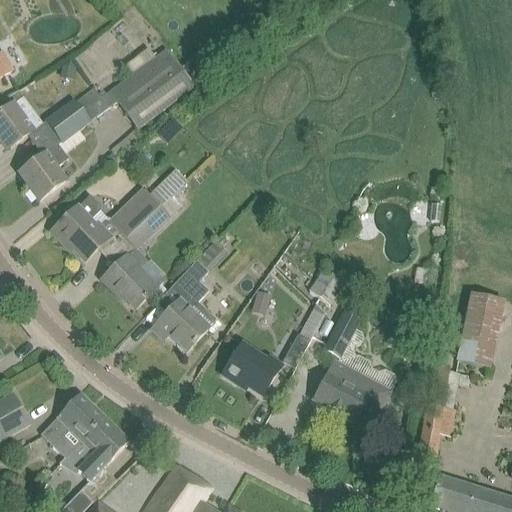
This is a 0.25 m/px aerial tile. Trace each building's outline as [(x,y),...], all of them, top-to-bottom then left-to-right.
[(155,59),(110,92),(117,104),(138,130),(195,88),(166,51),(155,59)] [(0,80),(3,79),(2,78),(13,71),(2,52),(0,52),(0,80)] [(94,88),(46,123),(54,134),(102,98),(94,88)] [(13,106),(3,113),(0,115),(0,138),(1,138),(10,150),(43,126),(33,112),(19,92),(9,100),(13,106)] [(110,92),(102,98),(54,134),(62,145),(117,104),(110,92)] [(58,147),(39,161),(23,173),(32,186),(29,188),(40,203),(50,195),(65,183),(56,170),(68,161),(58,147)] [(90,197),(66,221),(51,235),(64,248),(67,245),(85,263),(110,238),(116,233),(126,243),(170,200),(169,199),(185,184),(174,174),(151,198),(143,190),(108,223),(104,221),(99,227),(97,229),(90,222),(100,212),(100,207),(90,197)] [(170,200),(126,243),(135,252),(170,219),(169,218),(179,208),(170,200)] [(189,314),(208,292),(199,283),(228,253),(217,242),(172,289),(183,300),(158,326),(187,354),(208,331),(189,314)] [(117,268),(102,282),(114,294),(117,291),(136,311),(150,297),(157,290),(166,282),(163,279),(154,287),(128,259),(127,258),(117,268)] [(325,273),(309,294),(325,308),(342,287),(325,273)] [(253,307),(266,310),(270,296),(257,293),(253,307)] [(470,295),(456,363),(491,369),(505,302),(470,295)] [(340,324),(324,352),(339,360),(355,332),(361,319),(346,311),(340,324)] [(303,327),(283,363),(294,369),(314,332),(303,327)] [(242,347),(233,360),(222,377),(237,386),(239,383),(262,398),(282,368),(269,359),(267,363),(242,347)] [(391,394),(335,363),(314,402),(355,424),(362,413),(377,421),(391,394)] [(434,366),(421,439),(418,459),(435,462),(440,434),(448,436),(451,421),(452,421),(453,419),(451,419),(459,375),(450,373),(451,369),(434,366)] [(0,400),(0,444),(31,427),(12,394),(0,400)] [(80,396),(41,437),(64,461),(80,445),(105,419),(80,396)] [(80,445),(66,460),(79,472),(78,474),(89,485),(106,467),(107,468),(130,444),(105,420),(80,445)] [(213,511),(202,505),(211,491),(177,469),(149,511),(213,511)] [(511,477),(511,501),(438,479),(429,508),(442,511),(511,511),(511,470),(510,477),(511,477)] [(81,493),(61,511),(85,511),(92,504),(81,493)]
